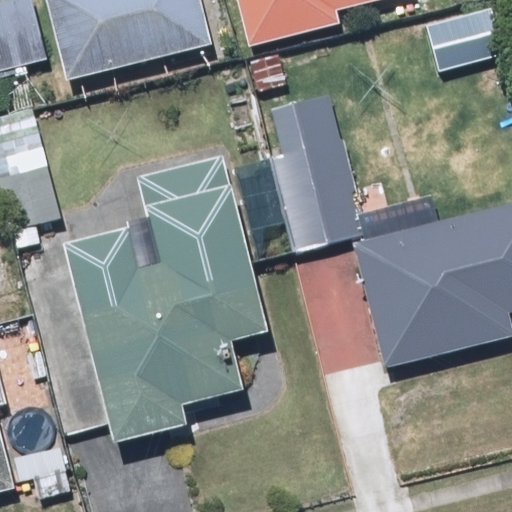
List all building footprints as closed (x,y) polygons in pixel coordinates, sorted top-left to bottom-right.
[(191,0),(39,0),(62,89),(205,53),(191,0)] [(243,0),(251,40),(425,7),(423,0),(243,0)] [(0,11),(0,74),(40,64),(25,5),(0,11)] [(288,259),(346,246),(374,373),(508,343),(504,324),(511,322),(511,208),(428,228),(423,205),(352,221),(334,143),(265,158),(288,259)] [(141,242),(55,260),(97,456),(179,438),(175,422),(234,410),(224,363),(263,354),(221,159),(127,179),(141,242)]
